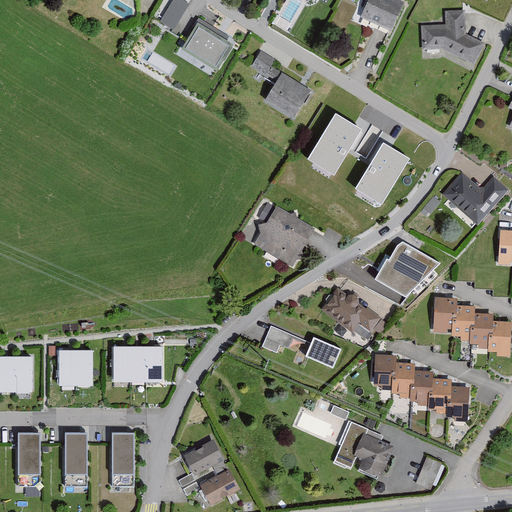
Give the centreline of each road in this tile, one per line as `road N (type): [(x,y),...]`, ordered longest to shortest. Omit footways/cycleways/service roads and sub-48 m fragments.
road 1 (residential): [(170,419),(232,327),(379,235),(421,196),(451,144)]
road 2 (residential): [(451,144),(218,0)]
road 3 (residential): [(170,419),(0,421)]
road 4 (residential): [(451,144),(511,21)]
